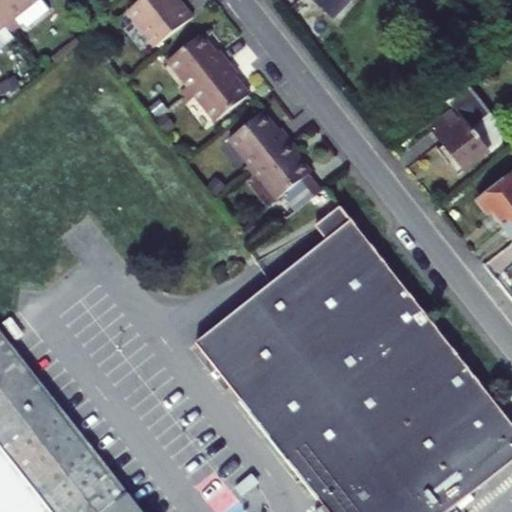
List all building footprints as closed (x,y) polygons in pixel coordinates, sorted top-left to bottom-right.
[(0,0),(0,27),(11,41),(17,37),(20,41),(45,21),(28,0),(0,0)] [(133,19),(128,22),(156,57),(192,28),(174,5),(171,7),(165,0),(156,0),(149,6),(145,2),(129,14),(133,19)] [(320,0),(344,22),(360,4),(356,0),(320,0)] [(0,38),(1,38),(7,45),(11,41),(0,27),(0,38)] [(201,45),(168,72),(187,98),(181,103),(184,107),(227,73),(217,60),(214,62),(201,45)] [(227,73),(184,107),(188,112),(195,107),(215,131),(248,105),(234,87),(237,85),(227,73)] [(465,107),(471,114),(446,132),(456,146),(450,151),(468,178),(500,154),(500,153),(511,144),(511,136),(499,121),(503,118),(483,93),(465,107)] [(263,124),(230,150),(249,175),(241,181),(245,185),(288,150),(280,139),(277,141),(263,124)] [(288,150),(245,185),(249,190),(257,184),(277,209),(282,205),(293,219),(319,199),(307,185),(310,183),(295,165),(298,162),(288,150)] [(511,182),(486,202),(498,219),(504,215),(511,225),(511,182)] [(325,499),(329,504),(320,511),(321,511),(452,511),(462,505),(466,508),(479,498),(475,493),(511,464),(511,416),(347,207),(321,228),(331,241),(202,342),(243,394),(239,397),(321,502),(325,499)] [(0,324),(0,443),(55,511),(107,511),(133,493),(0,324)] [(0,511),(55,511),(0,443),(0,511)] [(107,511),(147,511),(133,493),(107,511)]
